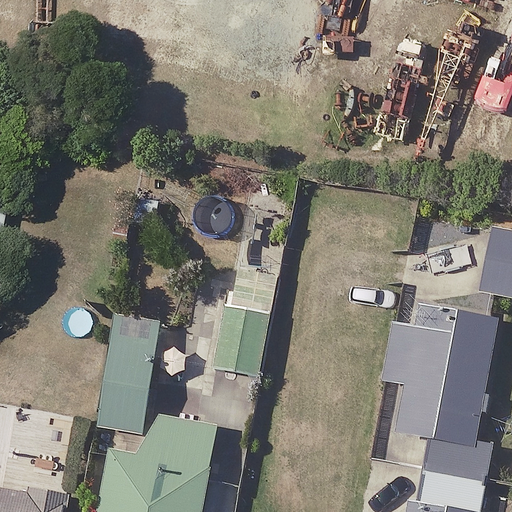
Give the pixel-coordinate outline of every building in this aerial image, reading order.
[(511,229),(500,227),(484,296),(511,302),(511,229)] [(273,319),(228,312),(219,371),(264,378),(273,319)] [(483,414),(485,399),(499,325),(433,313),(430,328),(402,323),(391,381),(412,385),(403,436),(476,450),(483,414)] [(144,430),(164,328),(119,320),(100,422),(144,430)] [(208,388),(172,382),(167,414),(203,420),(208,388)] [(0,511),(64,511),(81,416),(0,401),(0,511)] [(157,420),(150,466),(131,463),(114,460),(105,511),(205,511),(219,431),(157,420)] [(490,511),(500,460),(429,446),(418,505),(416,511),(490,511)]
